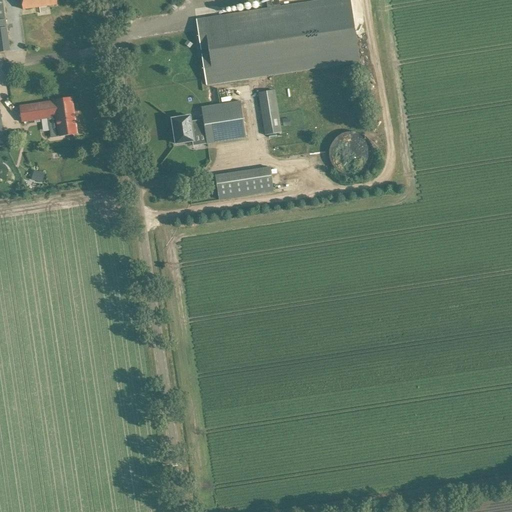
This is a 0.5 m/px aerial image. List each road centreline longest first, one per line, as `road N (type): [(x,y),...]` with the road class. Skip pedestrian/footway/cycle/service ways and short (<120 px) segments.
road 1 (tertiary): [(183,511),(107,0)]
road 2 (track): [(511,481),(297,511)]
